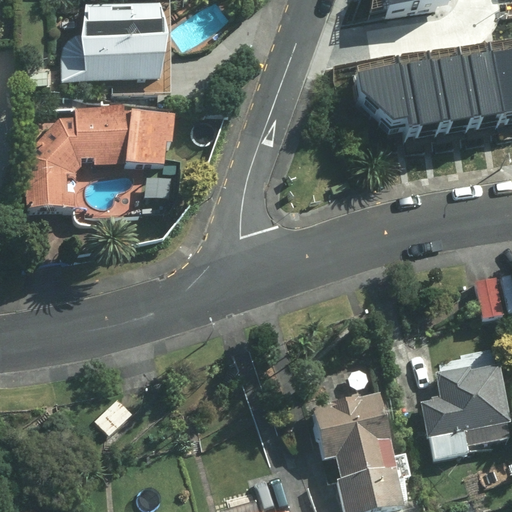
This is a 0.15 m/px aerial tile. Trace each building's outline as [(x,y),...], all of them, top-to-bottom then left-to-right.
[(169,6),(89,6),(90,38),(85,38),(79,40),(73,44),(69,49),(67,56),(66,63),(65,88),(114,86),(169,86),(169,83),(177,59),(180,41),(176,24),(169,6)] [(511,46),(492,50),(501,111),(511,109),(511,46)] [(492,50),(461,55),(471,116),(501,111),(492,50)] [(433,60),(443,120),(471,116),(461,55),(433,60)] [(433,60),(397,67),(406,116),(408,126),(443,120),(433,60)] [(359,74),(363,91),(394,118),(406,116),(397,67),(359,74)] [(72,177),(79,177),(86,170),(87,169),(86,168),(86,161),(98,162),(98,165),(173,170),(175,147),(180,147),(182,118),(79,112),(79,120),(64,121),(50,132),(43,138),(34,151),(31,164),(28,180),(31,214),(82,210),(81,195),(74,195),(73,180),(72,177)] [(500,277),(478,282),(488,323),(509,318),(501,281),(500,277)] [(511,277),(501,281),(509,318),(511,317),(511,277)] [(446,401),(426,404),(436,465),(477,458),(475,448),(511,441),(511,384),(509,368),(477,374),(477,370),(442,376),(446,401)] [(355,409),(314,416),(322,462),(340,459),(348,511),(404,511),(410,511),(390,394),(354,400),(355,409)] [(139,417),(122,399),(96,425),(113,443),(139,417)]
